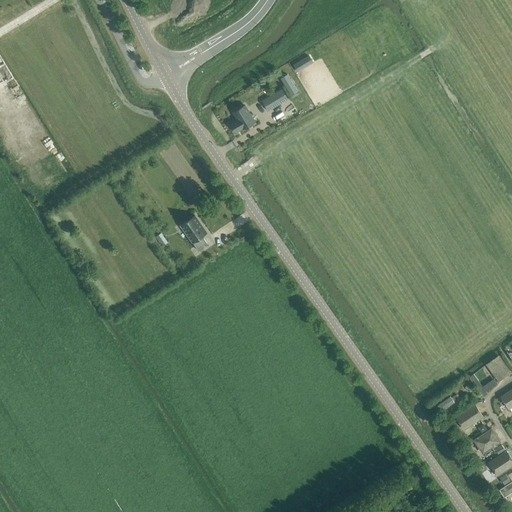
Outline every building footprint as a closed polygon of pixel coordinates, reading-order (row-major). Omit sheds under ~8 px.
[(262,101),(266,108),(268,111),(275,107),(282,103),(288,99),(288,98),(282,89),(276,92),(262,101)] [(238,120),(232,124),(236,132),(243,128),(244,129),(255,122),(245,105),(234,112),(238,120)] [(191,209),(177,219),(194,244),(203,238),(198,229),(203,226),(191,209)] [(165,238),(159,241),(163,246),(168,242),(165,238)] [(499,356),(487,364),(498,381),(510,372),(499,356)] [(480,382),(475,385),(481,394),(486,391),(498,383),(494,378),(482,386),(480,382)] [(511,406),(511,389),(501,396),(509,409),(511,406)] [(475,404),(457,417),(465,429),(483,416),(475,404)] [(487,429),(484,424),(478,428),(482,433),(487,429)] [(496,444),(500,441),(491,429),(475,440),(483,452),(493,446),(494,446),(496,445),(496,444)] [(496,450),(498,454),(505,449),(503,446),(496,450)] [(490,462),(498,475),(511,465),(511,459),(506,451),(490,462)] [(505,485),(510,481),(506,475),(501,479),(505,485)] [(511,481),(500,490),(505,496),(511,491),(511,481)]
